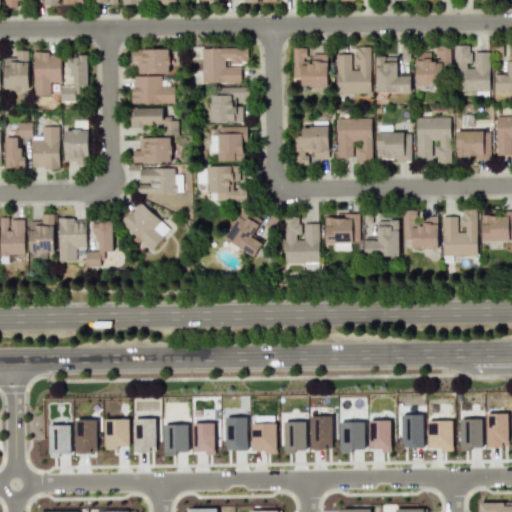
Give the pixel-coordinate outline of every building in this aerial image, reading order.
[(488,51),(468,52),(467,44),(453,45),(454,91),(489,90),(488,51)] [(414,85),(442,85),(442,74),(448,74),(449,46),(433,45),(433,52),(415,51),(414,85)] [(201,83),(240,82),(239,64),(247,63),(246,47),(200,48),(201,83)] [(326,54),(307,54),(307,47),(291,47),(291,76),(300,76),(300,85),(327,85),(326,54)] [(334,53),(335,93),(370,92),(369,47),(354,47),(355,53),(334,53)] [(168,48),(129,49),(130,60),(137,60),(137,73),(168,73),(168,48)] [(28,89),(28,50),(16,50),(16,57),(3,57),(3,89),(28,89)] [(33,95),(50,94),(50,82),(60,81),(60,54),(50,54),(50,51),(32,51),(33,95)] [(511,54),(507,54),(506,73),(494,73),(493,89),(511,89),(511,54)] [(60,100),(76,100),(76,86),(87,86),(87,55),(69,56),(69,85),(60,85),(60,100)] [(409,75),(396,75),(396,55),(374,56),(375,93),(410,92),(409,75)] [(132,103),(174,102),(173,85),(160,86),(160,75),(131,76),(132,103)] [(209,121),(242,121),(242,106),(234,106),(234,97),(245,97),(245,87),(218,87),(218,95),(209,95),(209,121)] [(132,124),(168,123),(167,107),(132,108),(132,124)] [(511,115),(495,115),(495,155),(511,155),(511,139),(511,115)] [(450,162),(449,116),(415,117),(415,159),(431,159),(431,140),(435,140),(435,163),(450,162)] [(371,118),(336,117),(336,157),(356,157),(356,163),(370,163),(371,118)] [(4,168),(22,168),(22,137),(31,137),(31,121),(17,122),(17,136),(3,137),(4,168)] [(62,129),(63,160),(75,160),(75,155),(87,155),(87,121),(77,122),(77,129),(62,129)] [(31,168),(59,167),(58,126),(41,126),(41,137),(31,137),(31,168)] [(217,126),(217,161),(244,160),(243,126),(217,126)] [(327,158),(327,126),(301,126),(301,147),(293,147),(293,164),(306,164),(306,151),(312,151),(312,158),(327,158)] [(455,131),(456,154),(473,154),(474,159),(490,159),(489,130),(455,131)] [(410,132),(375,132),(375,159),(409,160),(410,132)] [(170,161),(170,137),(138,137),(138,149),(132,149),(132,162),(170,161)] [(206,166),(206,192),(215,192),(215,200),(245,199),(244,189),(230,189),(230,181),(240,180),(239,165),(206,166)] [(173,167),(138,168),(138,193),(181,192),(181,174),(173,174),(173,167)] [(150,250),(169,230),(139,201),(120,221),(150,250)] [(260,221),(242,209),(223,237),(252,257),(261,243),(250,235),(260,221)] [(437,247),(436,213),(421,213),(421,225),(416,225),(415,209),(402,210),(403,248),(437,247)] [(476,254),(475,209),(459,209),(459,215),(441,215),(442,255),(476,254)] [(480,216),(481,240),(511,240),(511,210),(499,210),(499,216),(480,216)] [(324,217),(324,243),(333,243),(333,250),(349,250),(349,241),(358,241),(358,213),(342,213),(342,217),(324,217)] [(28,221),(28,252),(53,251),(53,214),(41,214),(41,221),(28,221)] [(284,263),(319,262),(318,215),(283,216),(284,263)] [(22,218),(0,218),(0,254),(23,254),(22,218)] [(85,247),(85,218),(57,218),(58,261),(75,261),(75,248),(85,247)] [(398,255),(397,219),(376,219),(376,239),(363,239),(363,256),(398,255)] [(111,250),(111,221),(95,222),(95,241),(99,240),(99,251),(111,250)] [(99,251),(84,251),(85,266),(99,266),(99,251)] [(487,411),(510,411),(510,440),(509,440),(509,444),(504,444),(504,445),(500,445),(492,445),(488,445),(487,411)] [(402,413),(424,412),(424,446),(403,446),(402,413)] [(309,449),(331,449),(331,415),(308,416),(309,449)] [(245,450),(246,417),(220,416),(220,425),(225,425),(224,449),(245,450)] [(461,417),(483,416),(483,445),(473,445),(471,445),(471,449),(462,449),(461,417)] [(103,419),(104,448),(129,447),(128,418),(103,419)] [(155,418),(132,418),(133,452),(155,451),(155,418)] [(429,419),(454,418),(454,445),(453,445),(454,449),(441,449),(441,445),(429,446),(429,419)] [(74,419),(74,452),(96,453),(96,419),(74,419)] [(389,419),(368,419),(368,450),(390,449),(389,419)] [(305,421),(281,421),(282,451),(305,450),(305,421)] [(363,421),(338,421),(339,450),(363,450),(363,421)] [(214,452),(213,422),(192,423),(192,453),(214,452)] [(276,423),(250,422),(250,452),(275,452),(276,423)] [(188,453),(187,423),(162,423),(162,453),(188,453)] [(48,425),(48,457),(58,457),(58,453),(70,453),(70,424),(48,425)] [(478,501),(502,501),(511,501),(511,511),(477,511),(477,507),(478,507),(478,501)]
